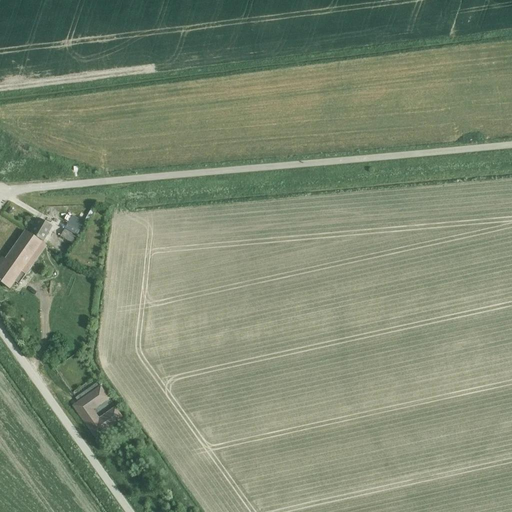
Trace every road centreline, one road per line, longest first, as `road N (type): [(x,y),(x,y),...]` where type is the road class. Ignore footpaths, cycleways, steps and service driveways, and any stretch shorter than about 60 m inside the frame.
road 1 (unclassified): [(0,192),(511,145)]
road 2 (unclassified): [(128,511),(0,330)]
